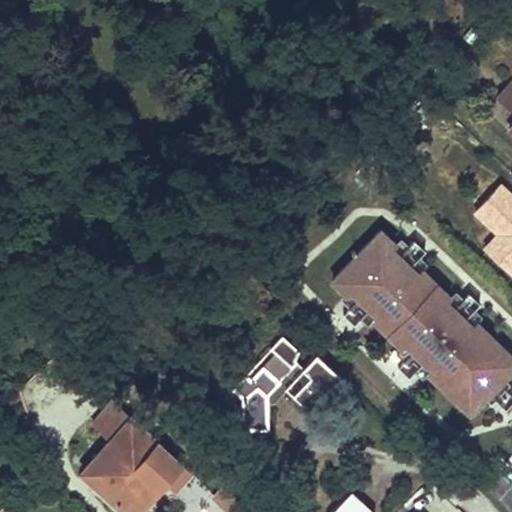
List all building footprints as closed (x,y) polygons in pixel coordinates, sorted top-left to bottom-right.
[(511,123),(509,127),(511,130),(511,83),(510,82),(496,96),(511,111),(511,123)] [(511,369),(511,353),(379,225),(320,278),(467,418),(511,369)] [(247,376),(244,373),(231,386),(240,395),(242,426),(266,426),(266,401),(272,401),(286,387),(281,383),(291,373),(301,382),(291,392),(308,407),(337,375),(315,354),(302,366),(294,358),(297,350),(281,334),(269,348),(271,350),(247,376)] [(269,348),(244,373),(247,376),(271,350),(269,348)] [(80,471),(122,510),(138,495),(145,502),(165,481),(116,434),(105,445),(91,431),(77,445),(91,459),(80,471)] [(249,511),(223,487),(212,499),(225,511),(249,511)] [(350,489),(327,511),(371,511),(372,511),(350,489)] [(138,495),(122,510),(123,511),(135,511),(145,502),(138,495)]
